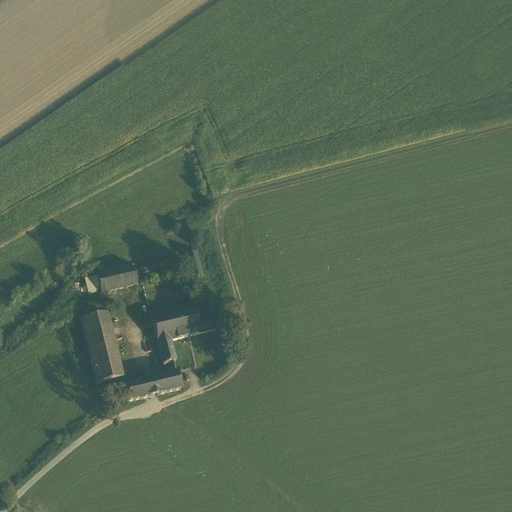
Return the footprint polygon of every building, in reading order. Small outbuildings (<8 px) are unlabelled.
[(195,254),(184,257),(185,263),(190,282),(201,279),(195,254)] [(149,272),(178,264),(177,258),(132,269),(133,276),(149,272)] [(136,286),(133,276),(132,269),(131,267),(95,276),(99,295),(136,286)] [(163,314),(170,341),(216,330),(212,315),(199,318),(200,318),(196,319),(193,306),(163,314)] [(150,317),(162,365),(175,361),(170,341),(163,314),(150,317)] [(80,321),(96,386),(121,379),(116,357),(115,352),(105,315),(80,321)] [(176,374),(153,380),(157,396),(180,391),(176,374)] [(150,398),(157,396),(153,380),(146,381),(150,398)] [(126,404),(150,398),(146,381),(122,387),(126,404)]
